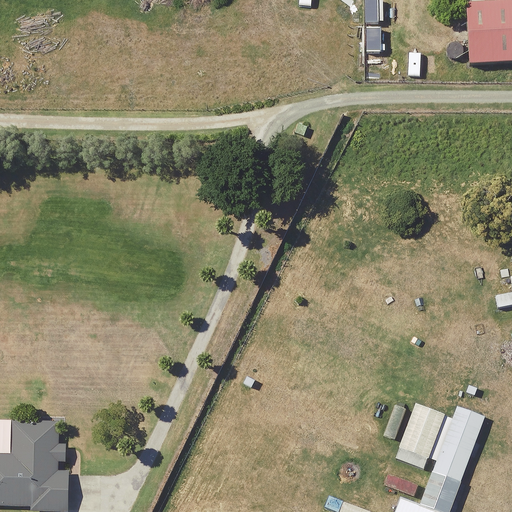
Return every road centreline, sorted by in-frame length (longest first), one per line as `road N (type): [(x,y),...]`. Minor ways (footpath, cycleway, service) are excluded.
road 1 (unknown): [(78,508),(96,509),(111,496),(213,288),(238,221),(254,121)]
road 2 (unknown): [(254,121),(338,104),(511,103)]
road 3 (unknown): [(0,130),(160,132),(254,121)]
